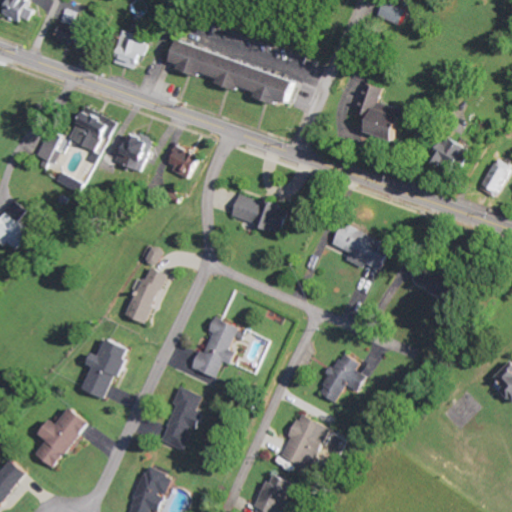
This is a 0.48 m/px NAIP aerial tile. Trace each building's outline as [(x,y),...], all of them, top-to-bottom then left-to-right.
[(41,11),(31,7),(34,0),(15,0),(9,14),(27,22),(29,17),(36,20),(41,11)] [(410,9),(387,2),(383,18),(405,25),(410,9)] [(82,13),(71,9),(61,38),(89,47),(94,32),(78,27),(82,13)] [(151,43),(144,41),(145,36),(129,31),(119,63),(143,71),(151,43)] [(304,79),(183,41),(177,61),(187,64),(186,69),(207,76),(208,72),(226,78),(224,83),(246,90),(247,87),(265,92),(263,97),(285,104),(286,100),(296,104),(304,79)] [(377,117),(386,88),(370,82),(360,111),(377,117)] [(411,117),(380,107),(372,131),(403,142),(411,117)] [(103,150),(108,136),(116,139),(122,122),(87,110),(76,141),(103,150)] [(55,161),(60,164),(72,140),(54,131),(40,158),(53,164),(55,161)] [(150,170),(158,139),(132,132),(124,163),(150,170)] [(464,173),(475,148),(448,136),(436,160),(464,173)] [(198,177),(207,156),(181,146),(173,167),(198,177)] [(511,166),(503,160),(489,178),(504,190),(511,180),(511,166)] [(238,217),(289,233),(295,212),(284,209),(286,204),(269,199),(268,202),(245,194),(238,217)] [(31,211),(18,202),(0,226),(0,236),(22,252),(37,233),(22,222),(31,211)] [(339,245),(356,253),(352,260),(370,268),(372,263),(387,270),(399,245),(349,223),(339,245)] [(150,261),(161,267),(169,252),(159,246),(150,261)] [(473,284),(428,264),(421,282),(465,302),(473,284)] [(135,317),(153,324),(173,274),(154,267),(135,317)] [(222,378),(229,362),(237,365),(243,353),(236,350),(246,327),(222,317),(216,331),(218,332),(210,353),(205,350),(197,368),(222,378)] [(113,400),(136,349),(113,339),(105,356),(99,353),(94,365),(99,367),(89,389),(113,400)] [(351,386),(365,393),(374,377),(363,371),(367,363),(349,354),(342,368),(338,367),(324,394),(343,403),(351,386)] [(210,396),(188,387),(166,441),(189,450),(198,428),(202,430),(209,414),(203,412),(210,396)] [(45,435),(53,441),(42,455),(61,469),(96,423),(76,407),(63,424),(57,420),(45,435)] [(337,429),(309,414),(286,456),(305,467),(309,460),(317,464),(337,429)] [(0,510),(34,475),(18,460),(0,479),(0,510)] [(134,511),(164,511),(180,478),(154,466),(134,511)] [(291,511),(295,503),(291,501),(299,483),(281,475),(277,483),(273,481),(258,511),(279,511),(280,511),(279,511),(291,511)]
